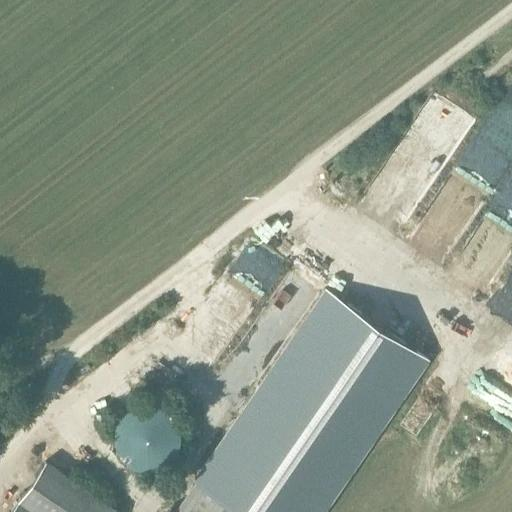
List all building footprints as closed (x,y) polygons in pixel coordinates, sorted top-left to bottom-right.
[(248,293),(272,270),(251,248),(227,271),(248,293)] [(511,256),(496,282),(503,287),(500,292),(511,299),(511,256)] [(266,304),(285,313),(303,279),(284,270),(266,304)] [(194,478),(194,479),(198,482),(241,511),(319,511),(425,358),(428,360),(429,360),(325,289),(324,289),(328,291),(197,481),(194,478)] [(212,358),(228,333),(211,322),(195,348),(212,358)] [(144,404),(141,404),(138,405),(135,406),(132,407),(130,408),(127,410),(124,412),(122,414),(119,418),(117,421),(115,426),(114,429),(113,434),(113,437),(113,442),(114,446),(115,449),(117,452),(118,455),(120,458),(123,461),(125,463),(129,466),(132,468),(137,470),(140,470),(144,471),(147,471),(151,471),(154,470),(157,470),(160,468),(163,467),(166,465),(169,463),(171,461),(174,458),(175,456),(177,453),(178,451),(179,447),(180,444),(181,441),(181,437),(181,433),(179,428),(178,424),(176,420),(174,417),(172,415),(170,412),(166,409),(161,407),(157,405),(153,404),(149,404),(144,404)] [(118,511),(44,461),(20,497),(41,511),(118,511)] [(241,511),(198,482),(178,511),(241,511)] [(41,511),(20,497),(9,511),(41,511)]
